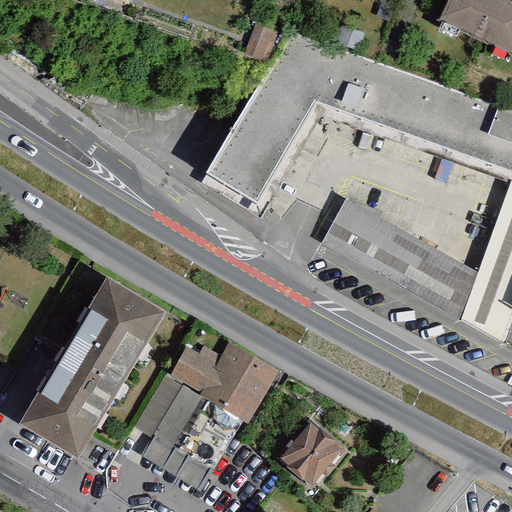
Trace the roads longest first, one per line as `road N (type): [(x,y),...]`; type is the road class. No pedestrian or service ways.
road 1 (secondary): [(0,178),(296,357),(511,471)]
road 2 (secondary): [(511,424),(194,252)]
road 3 (residential): [(194,252),(138,184),(0,82)]
road 4 (secondary): [(194,252),(0,130)]
road 5 (unknown): [(0,417),(69,307)]
